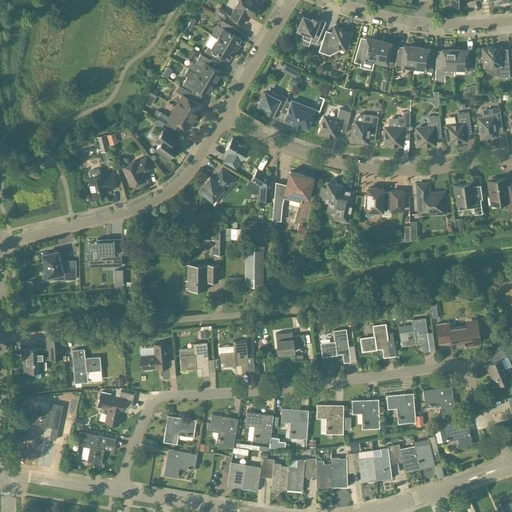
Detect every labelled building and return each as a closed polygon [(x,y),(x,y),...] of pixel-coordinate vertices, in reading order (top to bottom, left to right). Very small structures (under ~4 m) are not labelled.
[(260,5),(252,0),(238,0),(235,6),(236,7),(230,17),(242,24),(245,19),(244,18),(247,13),(253,17),(260,5)] [(215,12),(225,18),(228,12),(218,6),(215,12)] [(298,21),(296,28),(298,28),(297,30),(303,32),(301,39),(310,42),(310,41),(316,44),(321,31),(315,28),(319,21),(312,18),(311,20),(303,16),(300,22),(298,21)] [(223,29),(217,38),(236,50),(239,45),(238,42),(240,38),(234,34),(237,29),(223,21),(219,27),(223,29)] [(351,32),(334,27),(329,42),(322,40),(318,51),(330,55),(332,48),(335,46),(345,49),(346,47),(349,46),(350,42),(349,39),(351,32)] [(374,60),(378,40),(372,39),(371,40),(360,37),(354,62),(361,64),(362,57),(374,60)] [(236,50),(217,38),(211,48),(208,46),(204,52),(219,60),(222,55),(228,59),(231,55),(234,55),(236,50)] [(385,42),(378,40),(374,60),(392,64),(396,45),(385,43),(385,42)] [(395,65),(404,66),(405,69),(413,67),(414,67),(416,47),(409,46),(409,47),(398,46),(395,65)] [(414,67),(425,68),(425,71),(432,72),(434,50),(423,49),(423,48),(416,47),(414,67)] [(497,78),(509,77),(508,63),(502,63),(500,47),(482,48),(484,66),(496,65),(497,78)] [(435,69),(454,70),(454,50),(447,49),(447,51),(437,50),(435,69)] [(454,50),(454,70),(473,70),(473,51),(461,51),(461,50),(454,50)] [(202,68),(198,74),(214,83),(221,72),(208,64),(210,60),(200,54),(195,64),(202,68)] [(280,69),(296,76),(299,68),(284,61),(280,69)] [(214,83),(198,74),(195,80),(188,76),(182,85),(192,91),(195,87),(208,94),(214,83)] [(182,95),(175,107),(194,118),(201,106),(187,97),(190,92),(179,85),(175,91),(182,95)] [(151,104),(155,93),(148,91),(145,102),(151,104)] [(281,110),(286,101),(287,98),(281,94),(280,96),(272,92),(271,95),(264,92),(258,105),(266,109),(265,111),(271,114),(275,107),(281,110)] [(287,113),(284,120),(294,124),(293,127),(299,129),(300,126),(309,130),(316,110),(291,101),(291,103),(286,101),(281,110),(280,111),(287,113)] [(171,120),(176,123),(187,130),(194,118),(175,107),(169,117),(160,112),(157,118),(168,125),(171,120)] [(489,117),(478,119),(481,138),(497,136),(495,124),(501,123),(499,108),(488,109),(489,117)] [(324,116),(319,133),(337,138),(341,122),(347,124),(351,112),(339,109),(336,119),(324,116)] [(456,124),(446,125),(448,143),(466,140),(464,124),(470,124),(469,111),(457,113),(458,121),(456,124)] [(397,127),(385,127),(384,145),(402,146),(403,129),(409,130),(410,112),(403,112),(403,117),(398,117),(397,127)] [(356,113),(352,141),(367,143),(369,131),(376,132),(378,116),(356,113)] [(428,127),(416,128),(417,146),(435,144),(434,128),(440,128),(439,116),(427,117),(428,127)] [(178,146),(176,144),(172,141),(176,136),(165,128),(156,140),(160,143),(155,150),(161,154),(159,155),(160,158),(163,161),(166,160),(167,158),(168,159),(178,146)] [(115,132),(108,134),(111,143),(118,141),(115,132)] [(101,151),(109,149),(105,134),(97,136),(101,151)] [(248,148),(232,138),(225,150),(230,152),(228,156),(227,155),(224,161),(235,168),(240,158),(241,159),(248,148)] [(132,186),(144,179),(141,173),(144,171),(144,172),(151,169),(146,157),(136,162),(135,161),(122,167),(132,186)] [(90,191),(92,191),(93,197),(107,193),(105,189),(117,186),(114,174),(102,177),(102,174),(101,175),(100,170),(99,169),(89,171),(88,173),(89,177),(88,178),(90,184),(89,184),(88,185),(89,191),(90,191)] [(199,189),(213,200),(223,188),(226,191),(235,180),(221,169),(213,179),(210,177),(199,189)] [(259,186),(257,200),(270,201),(272,179),(258,169),(251,180),(259,186)] [(290,172),(286,184),(275,182),(272,220),(281,220),(282,204),(283,198),(301,202),(302,197),(308,198),(313,178),(304,175),(304,174),(299,173),(299,174),(290,172)] [(505,178),(487,181),(490,197),(495,197),(496,204),(508,202),(509,210),(511,209),(511,195),(508,197),(505,178)] [(347,222),(353,192),(341,190),(342,185),(327,182),(325,188),(321,187),(319,200),(329,202),(327,210),(336,212),(334,219),(347,222)] [(472,183),(454,186),(457,205),(473,203),(474,215),(482,214),(480,198),(474,199),(472,183)] [(444,192),(428,193),(427,184),(417,184),(419,214),(445,213),(444,192)] [(365,195),(364,209),(364,212),(366,215),(369,216),(372,215),(374,213),(375,210),(382,210),(402,210),(403,191),(391,191),(390,192),(382,192),(382,189),(367,188),(367,195),(365,195)] [(299,224),(297,233),(305,235),(306,229),(305,229),(306,226),(299,224)] [(224,254),(225,240),(225,228),(210,228),(210,240),(202,239),(202,244),(210,244),(209,254),(224,254)] [(87,267),(88,267),(88,264),(100,264),(100,262),(113,261),(114,266),(115,266),(121,265),(121,253),(114,254),(114,240),(97,241),(97,239),(96,239),(96,242),(88,243),(88,253),(86,253),(87,257),(86,257),(87,267)] [(42,254),(48,276),(62,272),(64,279),(75,279),(75,264),(66,264),(61,265),(57,250),(42,254)] [(259,287),(259,254),(242,254),(242,270),(238,270),(238,281),(242,281),(242,287),(259,287)] [(218,265),(213,265),(187,265),(187,289),(207,290),(207,282),(218,282),(218,265)] [(422,352),(429,351),(426,335),(427,335),(425,318),(412,320),(413,330),(399,332),(400,346),(421,344),(422,352)] [(439,344),(450,342),(451,347),(479,344),(477,324),(449,328),(448,322),(437,324),(439,344)] [(383,357),(389,356),(387,341),(387,340),(385,324),(372,326),(373,336),(359,338),(361,352),(382,349),(383,357)] [(343,362),(350,362),(347,346),(348,346),(345,329),(332,331),(334,341),(319,343),(321,356),(342,354),(343,362)] [(293,351),(293,346),(305,345),(304,334),(289,336),(290,339),(277,340),(278,353),(293,351)] [(62,357),(61,339),(47,340),(47,348),(41,349),(41,348),(24,349),(25,371),(43,370),(42,359),(62,357)] [(248,372),(247,362),(247,357),(247,355),(246,339),(232,341),(233,351),(219,353),(220,366),(241,364),(242,373),(248,372)] [(169,378),(176,377),(174,359),(168,360),(167,342),(153,343),(154,354),(140,355),(141,369),(162,368),(163,378),(169,378)] [(203,376),(209,375),(207,360),(208,359),(206,342),(193,343),(194,354),(179,355),(181,369),(202,367),(203,376)] [(71,350),(72,359),(73,365),(73,366),(75,383),(87,382),(86,371),(101,370),(100,356),(79,358),(78,349),(71,350)] [(488,356),(491,363),(485,365),(494,386),(509,381),(500,360),(507,357),(504,350),(488,356)] [(442,414),(455,412),(453,394),(441,395),(440,388),(423,391),(425,408),(440,406),(442,414)] [(120,391),(119,397),(100,393),(97,406),(107,408),(104,422),(118,425),(123,404),(131,406),(133,394),(120,391)] [(397,423),(416,422),(415,404),(406,404),(405,394),(386,395),(387,409),(396,408),(397,423)] [(361,429),(379,428),(378,410),(370,410),(370,400),(351,400),(351,414),(360,414),(361,429)] [(31,423),(51,427),(49,438),(56,440),(58,429),(59,422),(60,422),(63,405),(50,402),(48,412),(34,409),(31,423)] [(342,434),(343,416),(335,416),(336,405),(317,404),(316,418),(325,418),(324,433),(342,434)] [(306,439),(307,421),(300,420),(300,414),(301,409),(281,408),(280,422),(289,422),(288,437),(306,439)] [(269,444),(271,425),(264,425),(265,414),(247,412),(245,425),(254,426),(252,441),(269,444)] [(211,414),(210,422),(208,422),(206,430),(218,432),(216,444),(233,447),(236,429),(228,428),(230,417),(211,414)] [(177,424),(176,424),(166,423),(163,441),(177,443),(178,435),(193,437),(196,419),(178,417),(177,424)] [(459,448),(473,445),(468,426),(458,428),(457,421),(438,425),(442,442),(458,439),(459,448)] [(101,464),(105,443),(114,445),(115,439),(80,431),(77,444),(90,447),(87,461),(101,464)] [(415,445),(420,469),(435,466),(432,452),(438,451),(435,436),(428,437),(429,439),(414,442),(415,445)] [(270,447),(284,449),(285,442),(278,441),(278,438),(271,437),(270,447)] [(399,443),(392,444),(395,457),(402,456),(406,472),(420,469),(415,445),(400,449),(399,443)] [(372,456),(376,480),(392,478),(389,459),(395,457),(392,444),(387,445),(388,447),(381,449),(381,455),(372,456)] [(177,458),(176,457),(167,456),(163,474),(177,477),(178,468),(193,471),(196,453),(179,450),(177,458)] [(331,463),(331,486),(346,486),(346,467),(353,466),(351,453),(346,454),(346,458),(339,458),(339,463),(331,463)] [(357,453),(351,453),(353,466),(359,465),(361,483),(376,480),(372,456),(358,459),(357,453)] [(223,470),(229,471),(226,485),(242,488),(246,464),(231,462),(232,456),(225,455),(223,470)] [(260,471),(266,471),(267,459),(262,458),(260,467),(246,464),(242,488),(256,490),(260,471)] [(303,471),(310,471),(309,458),(305,458),(305,459),(297,458),(297,466),(288,466),(287,489),(302,490),(303,471)] [(316,458),(309,458),(310,471),(316,471),(316,487),(331,486),(331,463),(323,463),(323,460),(316,460),(316,458)] [(274,459),(267,459),(266,471),(272,472),(271,488),(287,489),(288,466),(273,465),(274,459)]
